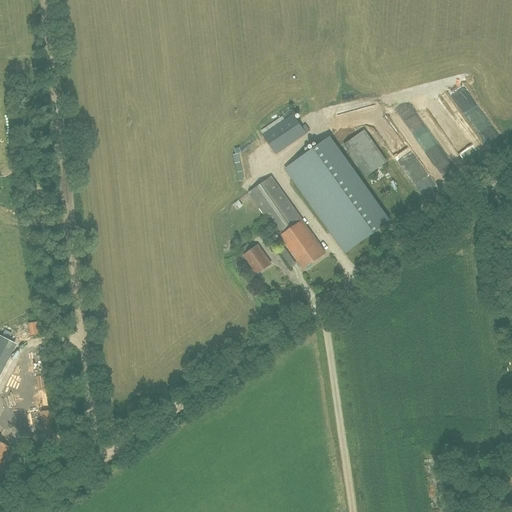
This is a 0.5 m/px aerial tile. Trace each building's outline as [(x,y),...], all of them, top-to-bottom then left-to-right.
[(286,70),(274,75),(276,80),(288,75),(286,70)] [(448,110),(434,120),(440,129),(455,118),(448,110)] [(306,133),(302,127),(293,114),(285,120),(263,134),(263,135),(276,154),(306,133)] [(456,138),(452,131),(456,128),(453,123),(442,129),(449,141),(456,138)] [(388,161),(365,129),(344,144),(367,176),(388,161)] [(460,155),(472,148),(463,135),(451,142),(460,155)] [(336,237),(334,239),(344,252),(390,220),(330,137),(287,168),(336,237)] [(416,186),(429,179),(419,161),(406,169),(416,186)] [(381,185),(393,179),(389,171),(378,177),(381,185)] [(325,253),(316,240),(271,177),(249,193),(303,269),(325,253)] [(240,200),(234,205),(238,211),(245,206),(240,200)] [(257,274),(270,264),(257,246),(244,256),(257,274)] [(0,363),(1,362),(11,342),(0,336),(0,363)] [(52,420),(52,421),(44,422),(46,434),(43,434),(35,436),(37,448),(56,445),(52,421),(52,420)] [(0,464),(8,448),(0,443),(0,464)]
